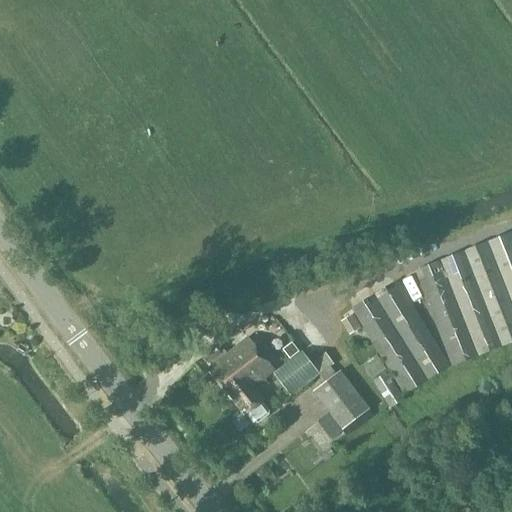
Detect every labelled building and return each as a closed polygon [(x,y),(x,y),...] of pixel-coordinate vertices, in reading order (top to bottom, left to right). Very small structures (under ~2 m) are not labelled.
[(511,234),(415,271),(452,367),(511,343),(511,234)] [(358,365),(377,352),(404,397),(451,368),(397,282),(351,309),(373,345),(354,359),(358,365)] [(350,335),(360,329),(352,316),(342,322),(350,335)] [(261,380),(262,381),(274,372),(249,339),(227,356),(238,370),(233,373),(236,377),(240,373),(250,386),(256,381),(258,383),(261,380)] [(284,351),(291,360),(300,353),(293,343),(284,351)] [(238,370),(227,356),(225,358),(214,345),(202,355),(212,368),(209,370),(244,416),(246,414),(254,424),(259,424),(269,417),(270,412),(262,402),(265,399),(254,387),(262,381),(261,380),(258,383),(256,381),(250,386),(240,373),(236,377),(233,373),(238,370)] [(302,352),(274,375),(292,398),(334,365),(325,354),(312,364),(302,352)] [(370,410),(341,372),(314,393),(343,431),(370,410)] [(374,382),(391,410),(404,401),(387,374),(374,382)]
